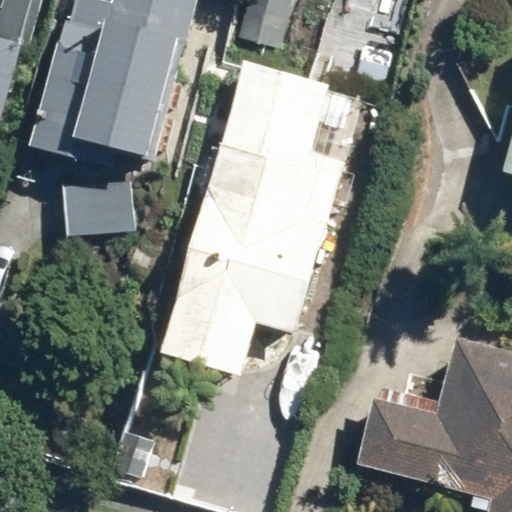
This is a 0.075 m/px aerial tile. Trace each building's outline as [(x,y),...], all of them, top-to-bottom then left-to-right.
[(0,0),(0,131),(34,9),(0,0)] [(67,18),(32,145),(114,167),(119,151),(153,160),(197,0),(113,0),(113,2),(104,0),(76,0),(71,20),(67,18)] [(329,84),(247,62),(168,349),(243,371),(257,322),(298,333),(345,161),(310,152),(329,84)] [(511,133),(498,186),(511,190),(511,133)] [(511,511),(511,367),(453,351),(433,424),(373,408),(355,471),(489,507),(487,511),(511,511)]
